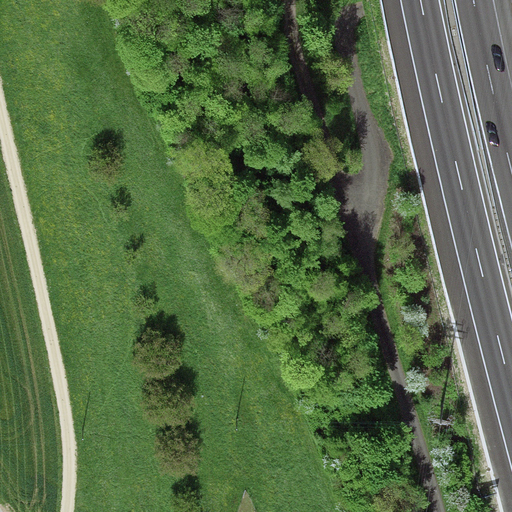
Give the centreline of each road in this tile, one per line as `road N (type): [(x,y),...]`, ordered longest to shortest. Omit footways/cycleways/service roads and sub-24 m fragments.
road 1 (unclassified): [(428,0),(354,18),(379,157),(377,187),(363,212),(440,511)]
road 2 (motorway): [(418,0),(511,392)]
road 3 (track): [(67,511),(61,395),(0,117)]
road 4 (track): [(363,212),(337,172),(318,118),(295,0)]
road 5 (motorway): [(511,164),(477,0)]
